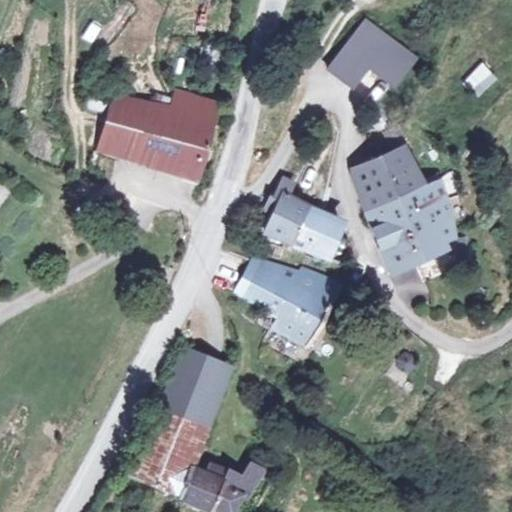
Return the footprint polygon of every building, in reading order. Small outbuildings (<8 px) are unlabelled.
[(92,45),(102,27),(90,20),(80,37),(92,45)] [(417,54),(409,49),(366,20),(332,69),(358,87),(373,65),(389,76),(398,82),(417,54)] [(203,42),(194,62),(214,72),(224,52),(203,42)] [(477,98),(497,78),(482,61),(461,81),(477,98)] [(120,89),(105,153),(203,173),(221,99),(179,88),(176,102),(120,89)] [(401,128),(384,117),(376,129),(392,140),(401,128)] [(354,171),(365,208),(385,280),(440,263),(437,251),(451,231),(445,209),(463,204),(455,172),(422,186),(402,145),(393,149),(396,157),(354,171)] [(343,232),(309,212),(289,201),(296,188),(288,182),(287,181),(284,187),(277,200),(275,199),(268,212),(276,216),(266,235),(291,246),(328,262),(343,232)] [(176,267),(165,262),(156,281),(168,286),(176,267)] [(263,267),(250,295),(286,312),(282,324),(317,340),(340,292),(307,275),(304,284),(263,267)] [(132,482),(181,505),(202,459),(197,457),(233,369),(187,351),(132,482)] [(393,368),(409,376),(416,361),(400,353),(393,368)] [(197,511),(213,511),(231,474),(213,466),(211,471),(204,467),(206,461),(202,459),(181,505),(197,511)] [(237,477),(231,474),(213,511),(232,511),(237,503),(243,505),(258,471),(244,463),(237,477)]
